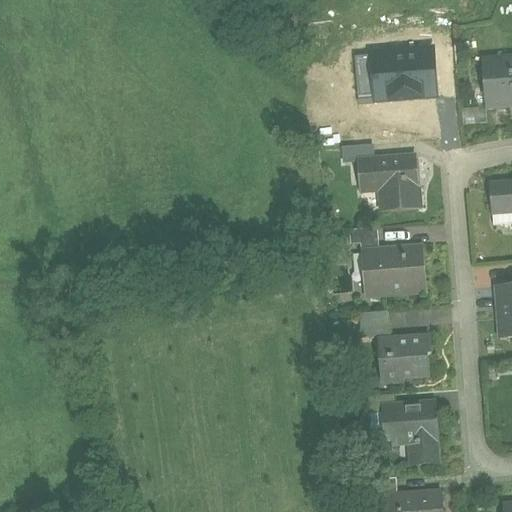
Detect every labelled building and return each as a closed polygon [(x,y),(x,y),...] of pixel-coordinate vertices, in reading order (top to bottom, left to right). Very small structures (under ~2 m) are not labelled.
[(368,41),(372,83),(402,81),(403,86),(429,84),(425,41),(401,43),(400,38),(368,41)] [(511,44),(478,47),(481,95),(511,92),(511,44)] [(375,198),(416,194),(410,142),(351,149),(354,182),(373,180),(375,198)] [(511,168),(484,171),(487,204),(507,202),(509,219),(511,219),(511,168)] [(418,232),(356,236),(360,284),(422,279),(418,232)] [(511,274),(489,277),(494,325),(511,323),(511,274)] [(423,321),(372,324),(375,371),(426,367),(423,321)] [(430,388),(376,392),(379,435),(402,433),(403,454),(435,452),(430,388)] [(374,483),(375,511),(436,511),(435,480),(374,483)] [(511,511),(511,492),(497,494),(498,511),(511,511)]
